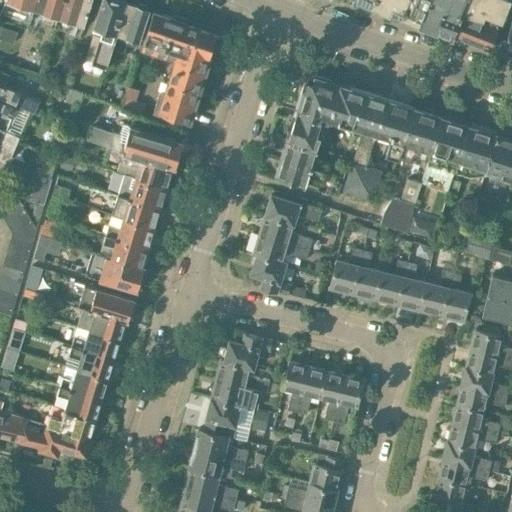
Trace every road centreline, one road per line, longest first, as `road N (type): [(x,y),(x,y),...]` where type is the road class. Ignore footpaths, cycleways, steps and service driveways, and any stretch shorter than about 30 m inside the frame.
road 1 (residential): [(355,511),(390,351),(374,336),(189,294)]
road 2 (residential): [(277,6),(189,294)]
road 3 (residential): [(511,86),(277,6)]
road 4 (residential): [(189,294),(124,505)]
road 5 (residential): [(124,505),(0,477)]
